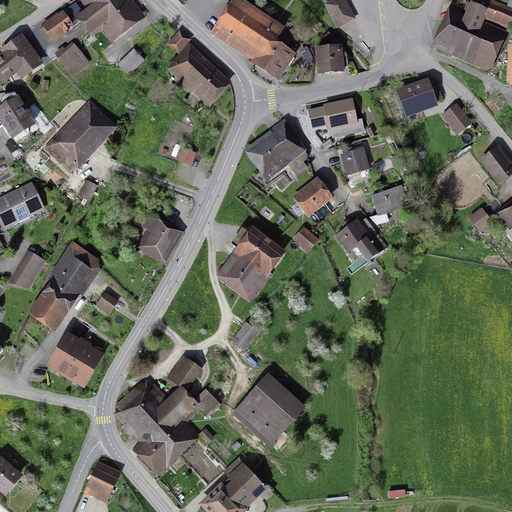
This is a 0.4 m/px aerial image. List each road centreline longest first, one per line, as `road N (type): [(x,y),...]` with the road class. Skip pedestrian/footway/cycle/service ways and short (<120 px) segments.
road 1 (secondary): [(103,407),(209,198),(244,101)]
road 2 (track): [(301,509),(424,499),(511,509)]
road 3 (residential): [(407,53),(447,77),(511,149)]
road 4 (secondary): [(244,101),(235,72),(161,0)]
road 5 (residential): [(283,96),(371,77),(407,53)]
road 6 (residential): [(283,96),(295,127),(353,204)]
